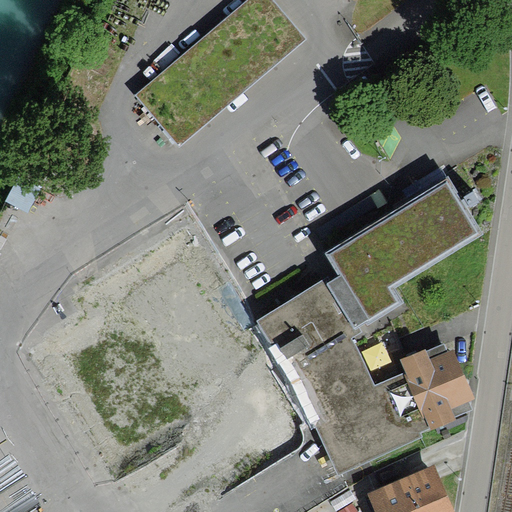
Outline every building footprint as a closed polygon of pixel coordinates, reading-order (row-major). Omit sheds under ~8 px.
[(304,42),(269,0),(248,0),(136,97),(178,148),(304,42)] [(471,191),(456,200),(445,183),(414,202),(331,254),(325,258),(338,279),(367,325),(399,305),(391,291),(479,236),(464,213),(479,204),(471,191)] [(376,387),(352,334),(367,325),(338,279),(325,287),(322,283),(256,324),(254,321),(244,327),(248,332),(186,371),(174,351),(80,410),(145,511),(170,511),(223,479),(243,511),(312,511),(348,490),(341,476),(422,439),(420,435),(430,431),(404,375),(376,387)] [(184,354),(236,321),(228,309),(221,313),(180,339),(176,341),(184,354)] [(388,347),(400,342),(392,321),(380,325),(388,347)] [(443,346),(425,354),(424,351),(398,363),(404,375),(430,431),(431,434),(457,422),(455,419),(470,413),(466,405),(474,401),(452,352),(447,354),(443,346)] [(0,438),(22,425),(0,388),(0,438)] [(0,493),(6,503),(15,498),(15,500),(18,504),(63,477),(29,421),(22,425),(0,438),(0,454),(1,455),(0,455),(0,493)] [(453,511),(433,467),(366,497),(372,511),(453,511)]
